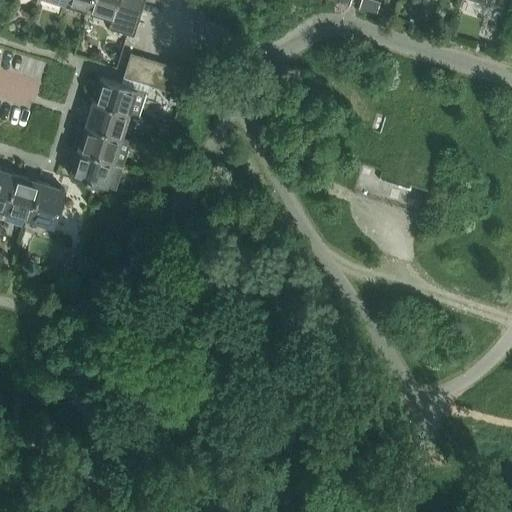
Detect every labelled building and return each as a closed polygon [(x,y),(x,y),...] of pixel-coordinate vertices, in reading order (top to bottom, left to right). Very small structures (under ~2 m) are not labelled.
[(86,18),(91,0),(65,0),(64,3),(87,10),(84,18),(86,18)] [(113,18),(113,17),(117,5),(118,0),(91,0),(86,18),(87,19),(90,11),(113,18)] [(141,13),(145,1),(141,0),(118,0),(117,5),(141,13)] [(137,25),(141,13),(117,5),(113,17),(137,25)] [(134,36),(137,25),(113,17),(113,18),(110,29),(134,36)] [(135,81),(143,56),(131,53),(123,77),(135,81)] [(147,84),(154,60),(143,56),(135,81),(147,84)] [(158,88),(166,64),(154,60),(147,84),(158,88)] [(170,92),(178,67),(166,64),(158,88),(170,92)] [(182,95),(190,71),(178,67),(170,92),(182,95)] [(129,113),(138,116),(146,91),(100,76),(92,102),(129,113)] [(121,137),(129,113),(92,102),(85,125),(121,137)] [(372,131),(353,193),(425,215),(447,145),(428,139),(431,130),(377,113),(372,131)] [(121,137),(85,125),(77,150),(123,164),(131,140),(121,137)] [(116,189),(123,164),(77,150),(69,174),(116,189)] [(0,217),(1,218),(15,174),(0,168),(0,217)] [(26,226),(40,181),(15,174),(1,218),(3,219),(6,211),(26,217),(24,225),(26,226)] [(51,234),(65,189),(40,181),(26,226),(28,226),(30,219),(50,225),(48,233),(51,234)]
